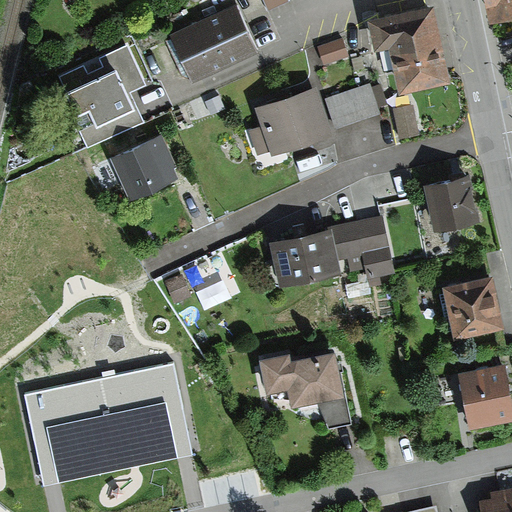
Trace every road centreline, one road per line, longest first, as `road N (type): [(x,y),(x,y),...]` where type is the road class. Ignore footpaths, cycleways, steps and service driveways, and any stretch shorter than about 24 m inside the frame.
road 1 (residential): [(490,134),(362,163),(166,253)]
road 2 (residential): [(511,458),(233,511)]
road 3 (tertiary): [(460,0),(490,134)]
